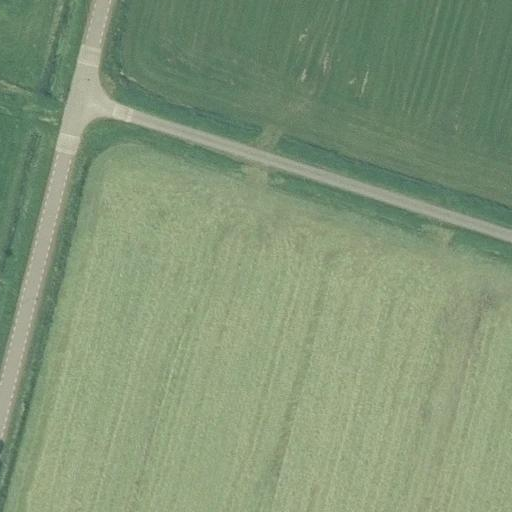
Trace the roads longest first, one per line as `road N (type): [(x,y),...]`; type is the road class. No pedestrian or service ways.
road 1 (unclassified): [(511,235),(79,102)]
road 2 (tertiary): [(0,417),(79,102)]
